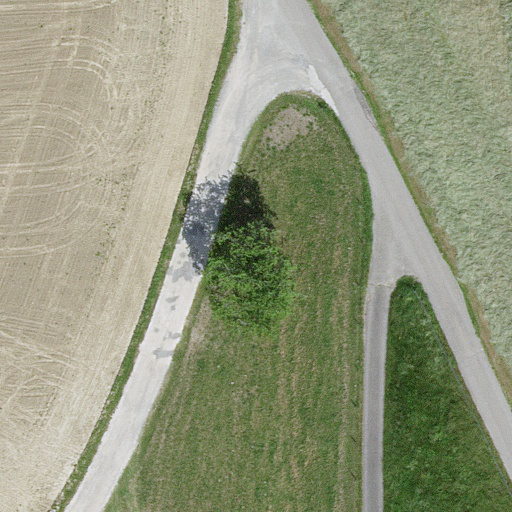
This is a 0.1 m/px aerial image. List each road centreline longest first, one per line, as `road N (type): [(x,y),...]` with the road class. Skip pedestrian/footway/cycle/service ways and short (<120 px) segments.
road 1 (track): [(81,511),(157,362),(273,0)]
road 2 (residential): [(511,442),(287,0)]
